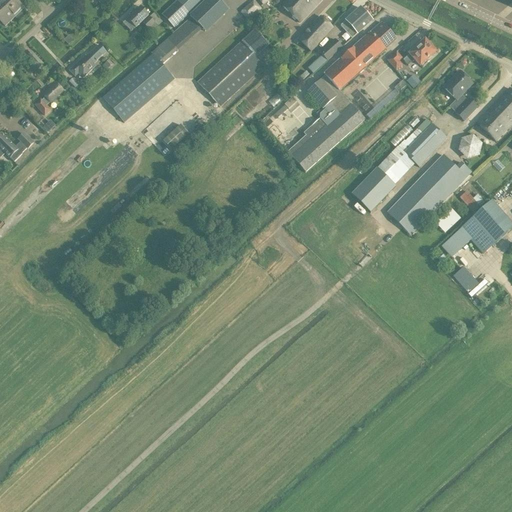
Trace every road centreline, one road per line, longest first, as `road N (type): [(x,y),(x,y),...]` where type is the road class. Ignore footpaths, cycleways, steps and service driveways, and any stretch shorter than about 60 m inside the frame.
road 1 (track): [(83,511),(257,348),(372,255),(394,232),(377,216)]
road 2 (track): [(468,43),(282,225)]
road 3 (track): [(0,210),(82,123),(116,134),(141,125)]
road 4 (residential): [(511,65),(380,0)]
